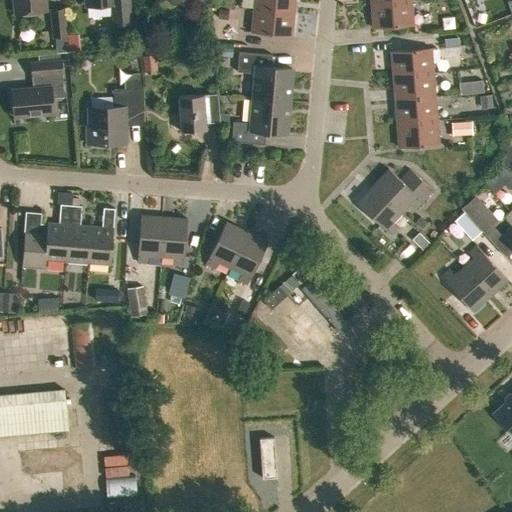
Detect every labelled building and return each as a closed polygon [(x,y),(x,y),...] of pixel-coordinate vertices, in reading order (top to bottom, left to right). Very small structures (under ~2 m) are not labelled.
[(46,11),(44,0),(13,0),(15,14),(46,11)] [(111,5),(113,25),(131,23),(129,0),(84,0),(86,7),(111,5)] [(209,10),(208,0),(198,0),(199,10),(209,10)] [(254,0),(254,8),(293,12),(294,0),(254,0)] [(371,4),(373,29),(413,26),(411,1),(371,4)] [(293,12),(254,8),(251,33),(291,37),(293,12)] [(50,10),(53,37),(67,36),(64,9),(50,10)] [(241,42),(241,20),(220,20),(219,42),(241,42)] [(457,39),(444,40),(444,48),(458,47),(457,39)] [(231,57),(232,45),(216,44),(215,56),(231,57)] [(391,51),(393,76),(433,73),(431,48),(391,51)] [(253,99),(289,102),(292,69),(271,67),(272,55),(239,52),(237,72),(255,74),(253,99)] [(11,90),(13,117),(53,113),(52,98),(64,97),(61,61),(31,64),(32,76),(36,76),(37,88),(11,90)] [(393,76),(395,100),(434,97),(433,73),(393,76)] [(86,126),(86,145),(126,144),(125,118),(143,118),(143,88),(113,89),(114,107),(88,108),(88,126),(86,126)] [(218,94),(178,97),(181,132),(206,130),(205,124),(219,123),(218,94)] [(490,95),(477,96),(478,109),(490,108),(490,95)] [(395,100),(397,124),(436,120),(434,97),(395,100)] [(231,142),(264,145),(265,132),(286,134),(289,102),(253,99),(251,124),(233,122),(231,142)] [(397,124),(399,148),(438,145),(436,120),(397,124)] [(450,121),(451,135),(472,134),(471,120),(450,121)] [(372,186),(401,213),(410,204),(415,209),(432,191),(410,170),(400,180),(388,169),(372,186)] [(511,174),(503,169),(496,179),(511,189),(511,174)] [(392,223),(401,213),(372,186),(356,203),(390,235),(398,227),(392,223)] [(466,214),(488,238),(498,229),(476,204),(466,214)] [(55,224),(52,260),(81,262),(83,226),(80,226),(81,206),(60,205),(58,224),(55,224)] [(83,226),(81,262),(110,265),(114,209),(103,208),(101,228),(83,226)] [(501,236),(511,247),(511,214),(509,211),(503,217),(511,227),(501,236)] [(22,267),(45,268),(45,259),(52,260),(55,224),(47,223),(46,228),(40,228),(41,213),(25,212),(23,234),(24,234),(22,267)] [(160,257),(163,217),(140,215),(137,262),(147,263),(148,256),(160,257)] [(172,265),(183,266),(187,219),(163,217),(160,257),(173,258),(172,265)] [(229,268),(246,232),(225,222),(205,264),(215,269),(218,262),(229,268)] [(470,223),(461,231),(469,241),(479,232),(470,223)] [(237,280),(247,285),(267,242),(246,232),(229,268),(241,273),(237,280)] [(463,267),(490,296),(507,281),(476,246),(468,253),(473,258),(463,267)] [(315,268),(307,259),(291,273),(299,283),(315,268)] [(441,277),(473,312),(490,296),(463,267),(454,275),(449,270),(441,277)] [(191,278),(175,274),(170,294),(186,299),(191,278)] [(304,286),(343,330),(354,320),(332,296),(340,289),(331,279),(323,285),(315,276),(304,286)] [(147,313),(142,284),(126,287),(130,316),(147,313)] [(286,294),(278,285),(262,299),(265,302),(270,308),(286,294)] [(108,304),(120,305),(121,290),(110,289),(108,304)] [(4,298),(2,312),(12,313),(14,299),(4,298)] [(331,342),(291,298),(281,307),(287,315),(277,324),(301,350),(310,341),(320,352),(331,342)] [(237,301),(226,323),(238,328),(248,307),(237,301)] [(274,313),(270,308),(265,302),(254,312),(264,323),(274,313)] [(195,317),(198,308),(187,305),(185,314),(195,317)] [(68,324),(73,367),(95,365),(90,321),(68,324)] [(0,436),(71,432),(69,390),(0,394),(0,436)] [(511,403),(506,403),(495,414),(511,432),(511,403)] [(273,438),(259,439),(262,479),(276,478),(277,478),(273,438)] [(397,503),(404,511),(447,511),(474,489),(448,459),(397,503)] [(135,476),(105,478),(106,499),(137,497),(135,476)]
